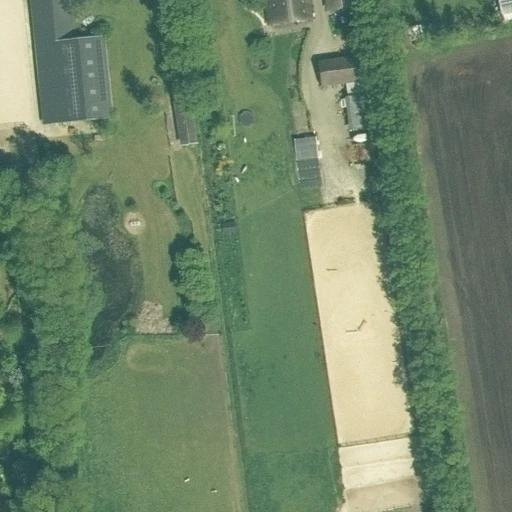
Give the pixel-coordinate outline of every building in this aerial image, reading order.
[(76,40),(71,0),(28,0),(42,127),(113,120),(104,37),(76,40)] [(265,0),(268,15),(279,13),(280,23),(293,21),(309,19),(306,0),(265,0)] [(323,0),(325,12),(349,9),(347,0),(323,0)] [(357,57),(316,62),(319,87),(360,82),(357,57)] [(197,144),(190,100),(172,103),(179,147),(197,144)] [(349,108),(355,122),(368,117),(362,103),(349,108)] [(83,138),(79,126),(64,131),(69,143),(83,138)] [(355,132),(354,143),(372,143),(373,132),(355,132)]
